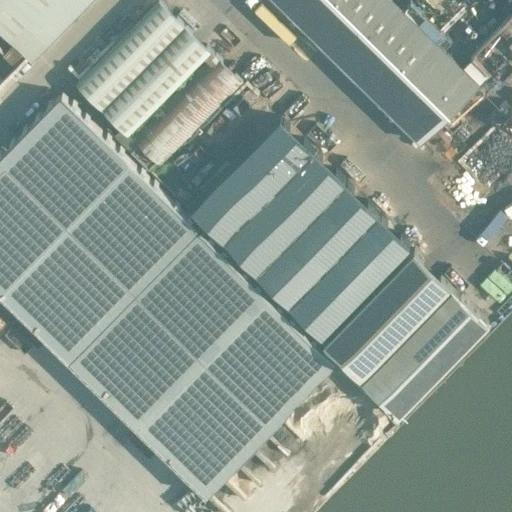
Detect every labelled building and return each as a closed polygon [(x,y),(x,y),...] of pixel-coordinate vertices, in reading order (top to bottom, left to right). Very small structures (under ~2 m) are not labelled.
[(0,0),(0,14),(7,22),(5,24),(9,28),(11,26),(31,45),(74,0),(0,0)] [(112,131),(129,148),(146,165),(155,157),(158,161),(242,77),(164,0),(151,0),(75,77),(121,122),(112,131)] [(511,111),(399,0),(280,0),(481,197),(511,165),(511,111)] [(232,43),(238,32),(215,20),(210,31),(232,43)] [(61,87),(0,149),(0,288),(209,494),(339,361),(61,87)] [(191,202),(255,265),(344,174),(279,111),(191,202)] [(262,261),(325,324),(409,239),(346,176),(262,261)] [(475,245),(489,256),(497,247),(483,236),(475,245)] [(322,335),(397,409),(487,317),(412,243),(322,335)] [(185,511),(200,511),(207,506),(186,484),(172,498),(185,511)] [(102,511),(93,503),(85,511),(102,511)]
